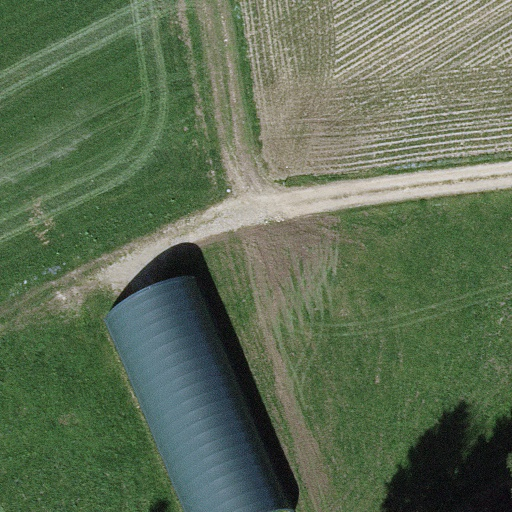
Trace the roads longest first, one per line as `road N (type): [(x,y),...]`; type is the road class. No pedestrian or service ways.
road 1 (track): [(28,305),(259,206),(511,176)]
road 2 (track): [(218,0),(242,164),(259,206)]
